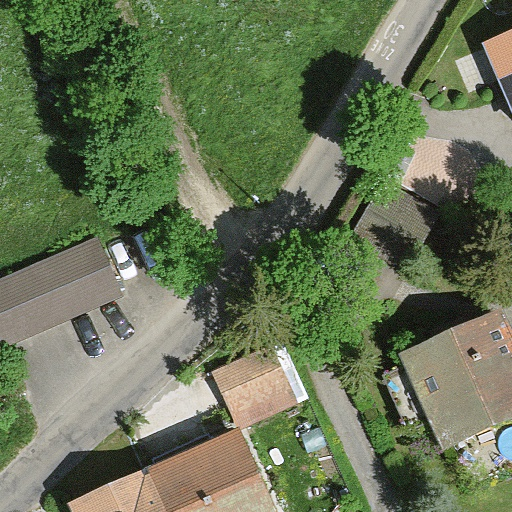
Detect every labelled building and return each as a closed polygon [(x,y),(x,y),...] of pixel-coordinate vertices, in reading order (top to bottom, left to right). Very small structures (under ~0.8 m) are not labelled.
[(511,37),(487,48),(511,105),(511,37)] [(435,218),(383,187),(353,238),(405,269),(435,218)] [(96,242),(0,283),(0,336),(3,344),(119,294),(96,242)] [(496,323),(410,361),(412,365),(383,377),(407,432),(436,420),(446,444),(507,418),(511,421),(511,344),(507,347),(496,323)] [(269,350),(216,374),(240,427),(292,404),(286,390),(287,390),(269,350)] [(144,479),(158,511),(268,511),(237,439),(212,450),(207,438),(153,461),(158,473),(144,479)] [(158,511),(144,479),(76,509),(77,511),(158,511)]
